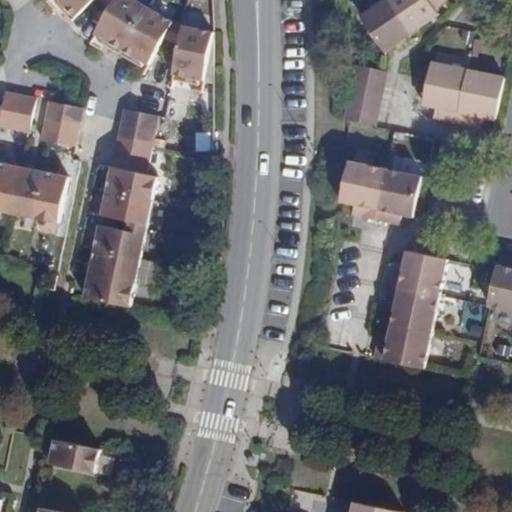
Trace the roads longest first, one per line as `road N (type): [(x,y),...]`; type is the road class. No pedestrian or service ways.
road 1 (residential): [(256,0),(238,311),(190,511)]
road 2 (residential): [(360,332),(376,246),(438,219)]
road 3 (residential): [(456,138),(383,121),(399,52)]
